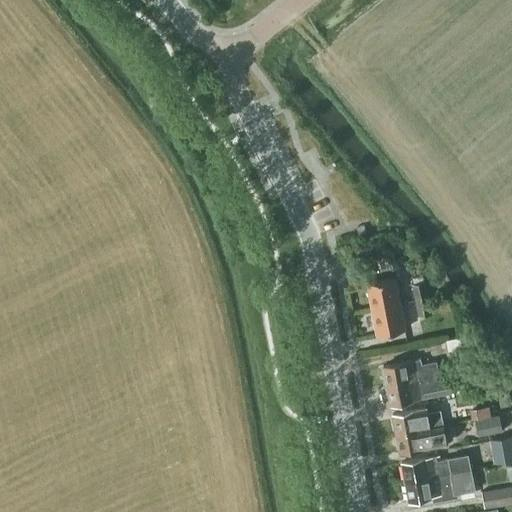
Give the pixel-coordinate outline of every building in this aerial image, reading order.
[(379,260),(380,270),(393,268),(391,258),(389,258),(379,260)] [(367,281),(373,307),(400,302),(395,276),(367,281)] [(413,291),(415,299),(428,296),(425,281),(412,284),(413,291)] [(415,299),(415,302),(418,317),(432,314),(428,296),(415,299)] [(405,328),(400,302),(373,307),(378,333),(405,328)] [(469,347),(467,336),(446,340),(448,351),(469,347)] [(387,384),(439,373),(437,360),(419,363),(418,358),(384,365),(387,384)] [(424,392),(442,388),(469,383),(467,371),(451,374),(451,372),(440,374),(439,373),(387,384),(391,403),(425,397),(424,392)] [(472,419),(491,415),(489,405),(470,409),(472,419)] [(396,432),(444,423),(441,409),(428,411),(427,406),(393,413),(396,432)] [(471,418),(469,406),(456,409),(458,420),(471,418)] [(478,436),(503,431),(499,414),(475,418),(478,436)] [(433,440),(446,438),(444,423),(396,432),(400,451),(434,445),(433,440)] [(511,460),(511,434),(489,439),(494,464),(511,460)] [(406,480),(471,468),(468,454),(437,460),(436,454),(402,461),(406,480)] [(458,492),(475,488),(471,468),(406,480),(409,499),(432,495),(433,500),(458,496),(458,492)] [(483,499),(511,494),(511,486),(481,491),(483,499)]
